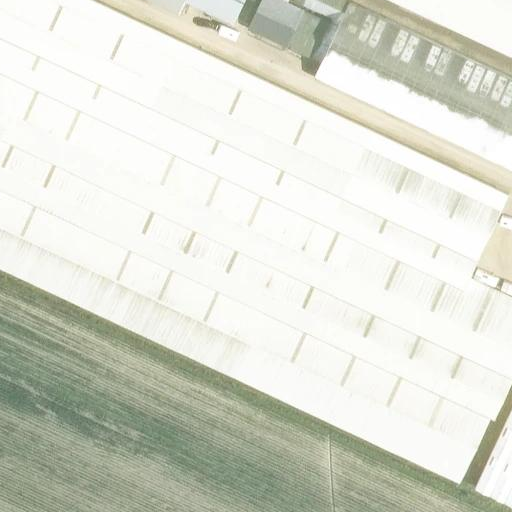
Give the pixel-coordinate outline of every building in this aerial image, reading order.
[(0,0),(0,265),(461,481),(492,415),(496,416),(511,381),(511,294),(470,276),(509,192),(96,0),(0,0)] [(243,0),(155,0),(203,23),(209,9),(234,20),(243,0)] [(261,0),(249,27),(322,60),(338,24),(287,0),(261,0)] [(348,0),(300,0),(340,19),(348,0)] [(511,74),(352,0),(348,0),(340,19),(338,24),(322,60),(315,75),(511,167),(511,74)] [(511,0),(399,0),(511,52),(511,0)] [(511,407),(475,486),(511,503),(511,407)]
